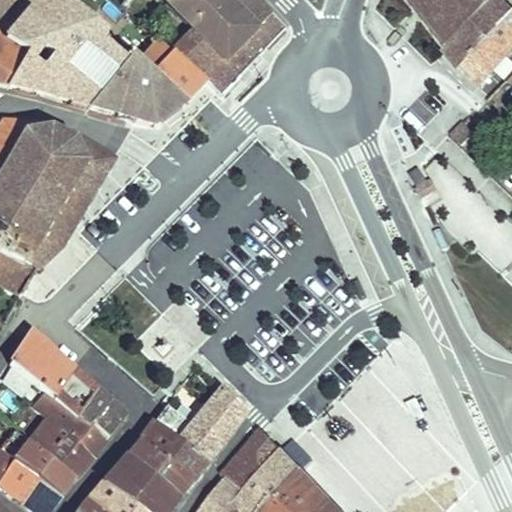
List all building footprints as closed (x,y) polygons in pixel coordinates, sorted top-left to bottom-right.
[(0,0),(0,20),(18,0),(0,0)] [(82,17),(61,0),(18,0),(30,11),(4,42),(26,55),(7,88),(40,96),(57,72),(73,81),(65,90),(88,109),(152,127),(185,104),(151,76),(137,64),(130,58),(125,64),(99,44),(105,37),(86,21),(80,28),(76,24),(82,17)] [(245,70),(285,29),(256,0),(238,0),(232,6),(225,0),(168,0),(165,4),(192,31),(171,55),(204,83),(219,98),(241,75),(226,60),(230,55),(245,70)] [(402,0),(411,9),(445,53),(488,9),(497,0),(402,0)] [(497,0),(488,9),(503,25),(511,15),(511,10),(502,0),(497,0)] [(445,53),(462,71),(503,25),(488,9),(445,53)] [(462,71),(479,88),(511,50),(511,15),(503,25),(462,71)] [(0,86),(7,88),(26,55),(4,42),(0,38),(0,86)] [(170,54),(156,42),(137,64),(151,76),(170,54)] [(171,55),(170,54),(151,76),(185,104),(204,83),(171,55)] [(245,70),(230,55),(226,60),(241,75),(245,70)] [(73,81),(57,72),(40,96),(88,109),(65,90),(73,81)] [(0,289),(19,299),(23,295),(34,273),(58,251),(112,161),(73,136),(49,126),(3,122),(0,126),(0,289)] [(452,137),(462,147),(474,135),(464,125),(452,137)] [(431,181),(415,192),(421,201),(437,190),(431,181)] [(368,299),(360,281),(352,284),(360,303),(368,299)] [(73,372),(30,334),(9,366),(46,395),(53,402),(73,372)] [(94,390),(73,372),(53,402),(74,420),(94,390)] [(126,417),(94,390),(74,420),(87,429),(91,425),(107,439),(126,417)] [(192,426),(166,407),(154,423),(184,446),(207,463),(244,415),(221,391),(192,426)] [(53,402),(46,395),(34,411),(48,421),(28,446),(73,482),(104,444),(87,429),(74,420),(53,402)] [(339,396),(306,432),(327,452),(361,416),(339,396)] [(184,446),(154,423),(139,444),(168,466),(184,446)] [(280,452),(260,432),(222,478),(226,481),(245,497),(280,452)] [(9,440),(0,452),(0,456),(11,464),(12,465),(23,451),(9,440)] [(168,466),(139,444),(133,450),(162,474),(168,466)] [(27,445),(23,451),(12,465),(36,482),(59,499),(71,481),(28,446),(27,445)] [(207,463),(184,446),(168,466),(191,484),(207,463)] [(162,474),(133,450),(127,457),(179,499),(191,484),(168,466),(162,474)] [(266,511),(299,473),(280,452),(245,497),(226,481),(202,511),(266,511)] [(0,481),(11,464),(0,456),(0,481)] [(168,511),(179,499),(127,457),(102,485),(139,511),(168,511)] [(11,464),(0,481),(0,489),(20,504),(36,482),(12,465),(11,464)] [(325,511),(330,506),(299,473),(266,511),(325,511)] [(36,482),(20,504),(30,511),(48,511),(59,499),(36,482)] [(139,511),(102,485),(88,502),(100,511),(139,511)] [(100,511),(88,502),(79,511),(100,511)]
